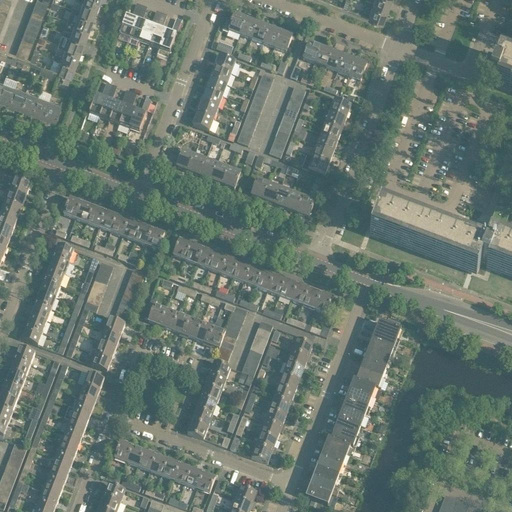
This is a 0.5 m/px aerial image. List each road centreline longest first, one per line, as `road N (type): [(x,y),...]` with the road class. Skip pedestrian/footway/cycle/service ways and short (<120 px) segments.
road 1 (residential): [(319,262),(400,48)]
road 2 (residential): [(292,483),(367,281)]
road 3 (residential): [(137,193),(212,0)]
road 4 (tertiary): [(319,262),(137,193)]
road 5 (residential): [(292,483),(112,417)]
road 6 (residential): [(0,332),(64,165)]
road 7 (residential): [(273,0),(400,48)]
road 8 (residential): [(112,417),(138,350),(196,373)]
